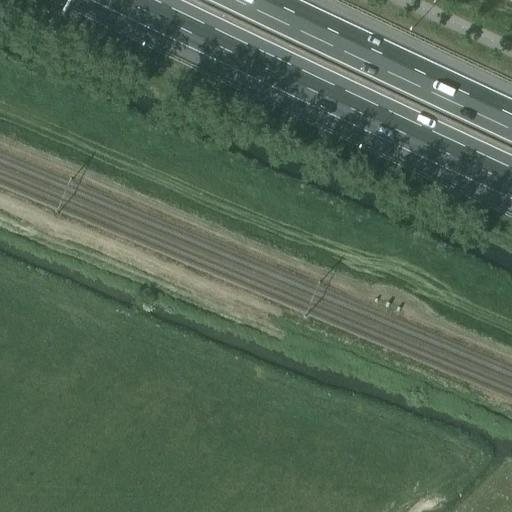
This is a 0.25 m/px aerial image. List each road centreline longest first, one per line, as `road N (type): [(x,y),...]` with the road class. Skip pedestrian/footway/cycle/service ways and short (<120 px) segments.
road 1 (motorway): [(120,0),(511,184)]
road 2 (motorway): [(511,115),(266,0)]
